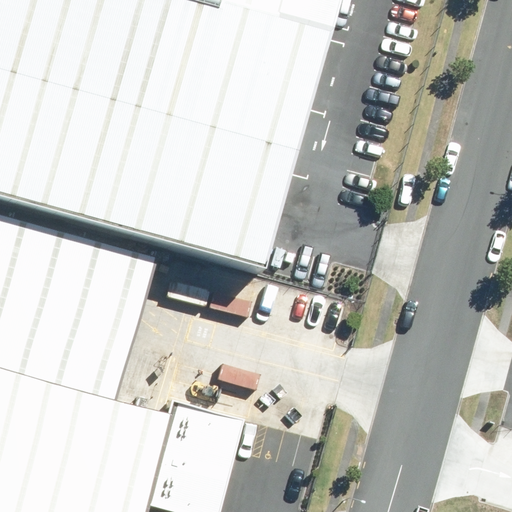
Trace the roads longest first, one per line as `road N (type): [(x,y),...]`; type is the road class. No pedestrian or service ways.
road 1 (unknown): [(433,400),(0,306)]
road 2 (unclassified): [(395,511),(416,466),(511,100)]
